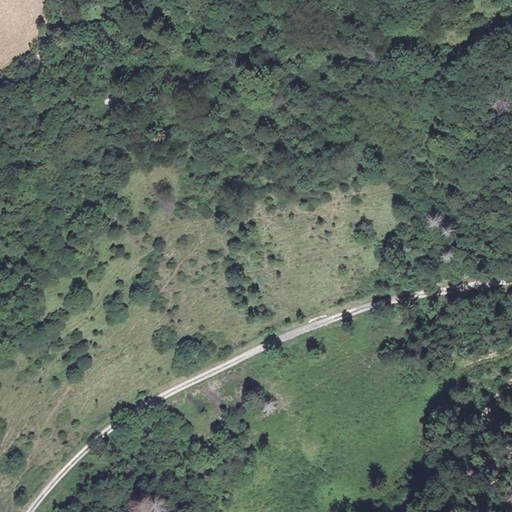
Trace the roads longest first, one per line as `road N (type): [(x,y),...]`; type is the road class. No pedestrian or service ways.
road 1 (residential): [(511,281),(394,296),(266,346),(105,433),(31,511)]
road 2 (track): [(0,207),(102,35),(139,0)]
